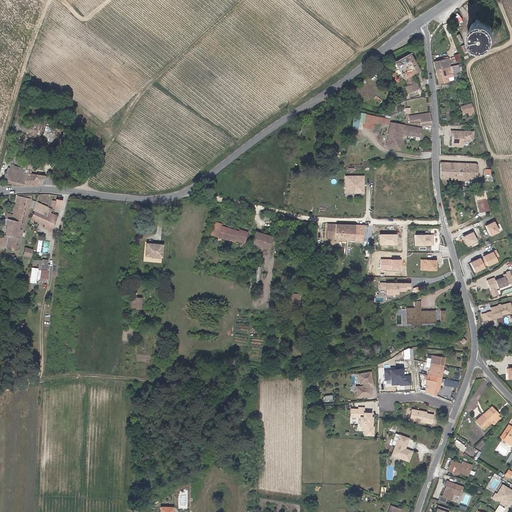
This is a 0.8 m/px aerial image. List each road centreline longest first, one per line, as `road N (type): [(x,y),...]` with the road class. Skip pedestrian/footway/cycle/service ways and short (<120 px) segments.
road 1 (tertiary): [(0,191),(178,195),(419,22)]
road 2 (unclassified): [(445,223),(316,221),(229,203)]
road 3 (tertiary): [(445,223),(419,22)]
road 4 (track): [(50,0),(0,154)]
road 5 (track): [(511,39),(469,68),(491,156),(511,155)]
road 6 (tertiary): [(474,357),(475,333),(445,223)]
